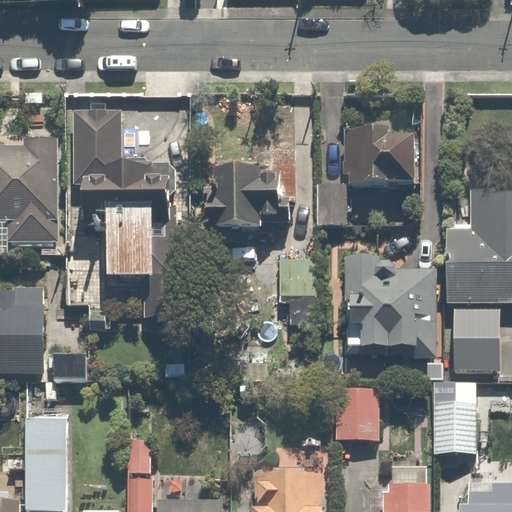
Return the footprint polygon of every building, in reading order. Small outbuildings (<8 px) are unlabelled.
[(161,163),(126,162),(127,121),(82,120),(79,208),(87,208),(87,228),(109,229),(109,251),(124,251),(123,296),(169,297),(170,263),(191,263),(194,172),(161,171),(161,163)] [(430,202),(430,145),(430,142),(356,141),(356,186),(324,186),(324,237),(382,238),(383,218),(409,218),(409,201),(430,202)] [(63,247),(65,144),(22,144),(22,155),(0,154),(0,227),(14,228),(14,247),(63,247)] [(304,220),(306,158),(275,157),(275,178),(224,176),(223,209),(214,208),(213,244),(269,246),(270,218),(304,220)] [(478,234),(457,234),(458,377),(508,377),(508,309),(511,309),(511,204),(478,205),(478,234)] [(382,266),(352,265),(349,360),(441,363),(444,279),(400,278),(400,291),(382,290),(382,266)] [(321,269),(288,267),(285,306),(319,308),(321,269)] [(14,317),(0,316),(0,385),(59,388),(59,392),(95,394),(97,362),(54,360),(57,292),(15,291),(14,317)] [(386,448),(388,392),(346,390),(343,447),(386,448)] [(486,408),(441,406),(439,462),(484,464),(486,408)] [(37,425),(33,511),(72,511),(77,427),(37,425)] [(159,445),(138,445),(137,481),(158,482),(159,445)] [(437,511),(437,492),(437,476),(388,477),(388,511),(437,511)] [(157,511),(158,485),(137,484),(135,511),(157,511)] [(330,511),(330,485),(260,485),(259,511),(330,511)] [(511,511),(511,487),(476,486),(475,511),(468,511),(464,511),(511,511)] [(15,511),(16,502),(0,501),(0,511),(15,511)]
